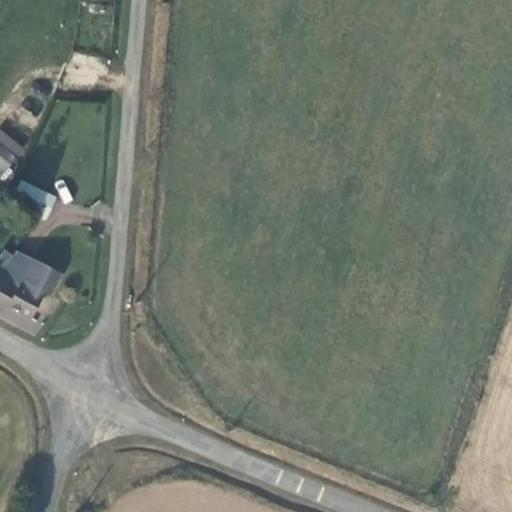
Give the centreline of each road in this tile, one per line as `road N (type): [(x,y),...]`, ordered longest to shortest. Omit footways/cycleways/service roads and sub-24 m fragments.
road 1 (unclassified): [(86,393),(115,320),(144,0)]
road 2 (unclassified): [(368,511),(86,393)]
road 3 (unclassified): [(59,511),(86,393)]
